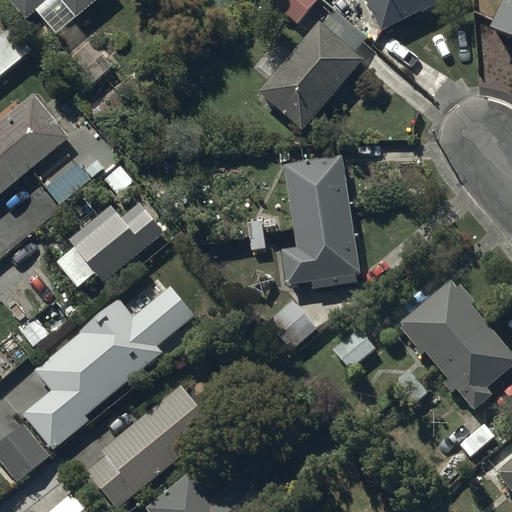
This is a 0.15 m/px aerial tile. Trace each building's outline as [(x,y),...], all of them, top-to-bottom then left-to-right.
[(6,0),(27,24),(55,0),(57,0),(77,23),(103,0),(6,0)] [(246,0),(204,0),(222,21),(246,0)] [(298,28),(320,1),(318,0),(272,0),(269,4),(298,28)] [(457,0),(363,0),(383,37),(422,16),(423,18),(457,0)] [(365,66),(320,27),(259,98),(303,136),(365,66)] [(0,78),(32,54),(14,32),(0,42),(0,78)] [(36,99),(0,127),(0,200),(33,174),(61,208),(91,184),(77,165),(97,143),(65,104),(50,116),(36,99)] [(343,161),(285,171),(295,231),(353,221),(343,161)] [(112,211),(72,244),(76,251),(57,267),(78,293),(96,279),(104,287),(166,239),(140,208),(121,223),(112,211)] [(353,221),(295,231),(299,254),(283,256),(289,290),(313,286),(315,293),(358,286),(357,280),(363,279),(353,221)] [(426,357),(437,371),(487,328),(471,310),(475,306),(461,290),(458,292),(452,286),(402,328),(404,331),(402,333),(417,351),(415,353),(422,360),(426,357)] [(120,305),(36,374),(52,395),(23,419),(53,456),(91,425),(87,420),(163,358),(158,353),(195,322),(171,292),(134,322),(120,305)] [(294,305),(268,327),(292,354),(317,332),(294,305)] [(51,336),(37,321),(19,335),(33,351),(51,336)] [(511,357),(487,328),(437,371),(449,384),(445,388),(453,397),(457,394),(475,415),(493,399),(488,394),(511,373),(511,357)] [(376,352),(359,333),(334,354),(351,374),(376,352)] [(204,373),(101,453),(107,461),(89,475),(116,511),(216,434),(206,420),(228,403),(204,373)] [(24,428),(0,446),(0,464),(17,486),(49,460),(24,428)] [(511,465),(497,478),(511,495),(511,465)] [(191,479),(150,511),(269,511),(284,500),(256,469),(214,506),(191,479)] [(89,511),(75,495),(53,511),(89,511)]
